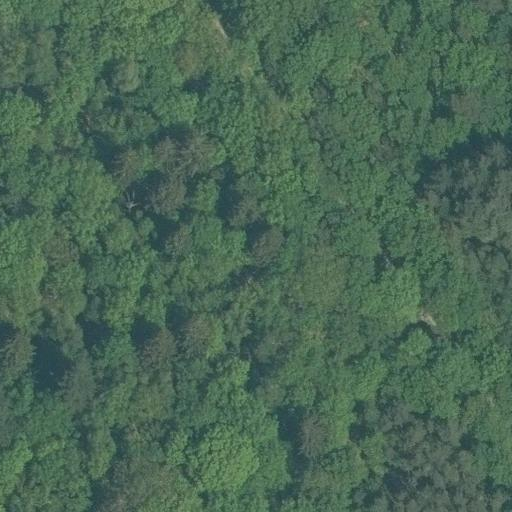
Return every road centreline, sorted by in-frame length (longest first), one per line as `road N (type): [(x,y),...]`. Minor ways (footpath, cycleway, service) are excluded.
road 1 (track): [(433,330),(200,0)]
road 2 (track): [(353,511),(433,330)]
